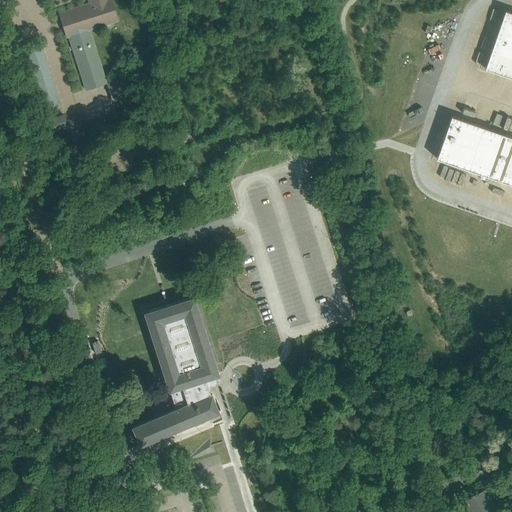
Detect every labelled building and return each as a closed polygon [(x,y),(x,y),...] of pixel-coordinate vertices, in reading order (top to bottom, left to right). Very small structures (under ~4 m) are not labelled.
[(88,0),(89,3),(59,13),(62,22),(64,28),(67,37),(68,36),(86,90),(87,89),(98,85),(106,83),(103,73),(101,66),(89,29),(105,24),(109,23),(113,22),(118,20),(111,0),(88,0)] [(511,12),(505,10),(484,68),(511,77),(511,136),(450,115),(436,158),(511,184),(511,12)] [(41,44),(25,49),(45,112),(61,107),(41,44)] [(107,83),(112,102),(124,98),(119,80),(107,83)] [(64,116),(44,122),(38,124),(41,133),(67,125),(64,116)] [(194,423),(204,418),(219,412),(211,393),(210,393),(208,385),(219,381),(217,375),(219,375),(194,296),(144,312),(169,391),(170,390),(175,408),(132,426),(140,445),(191,424),(194,423)] [(92,342),(95,354),(101,352),(98,340),(92,342)] [(97,360),(100,369),(107,367),(104,357),(97,360)] [(148,472),(154,491),(162,488),(156,469),(148,472)]
